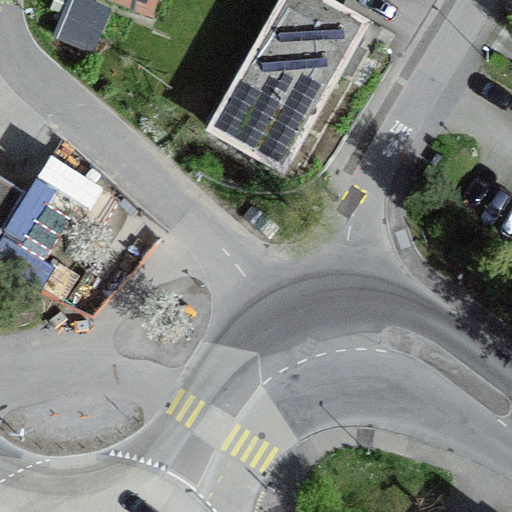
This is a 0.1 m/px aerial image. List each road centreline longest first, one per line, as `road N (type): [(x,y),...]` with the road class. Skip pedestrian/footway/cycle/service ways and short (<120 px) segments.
road 1 (residential): [(0,0),(3,37),(19,74),(49,107),(326,335)]
road 2 (residential): [(326,335),(366,164),(465,0)]
road 3 (residential): [(279,358),(186,408),(138,458),(91,489)]
road 4 (residential): [(326,335),(401,366),(511,449)]
road 5 (residential): [(511,378),(423,313),(389,308),(326,335)]
road 6 (residential): [(224,511),(279,358)]
